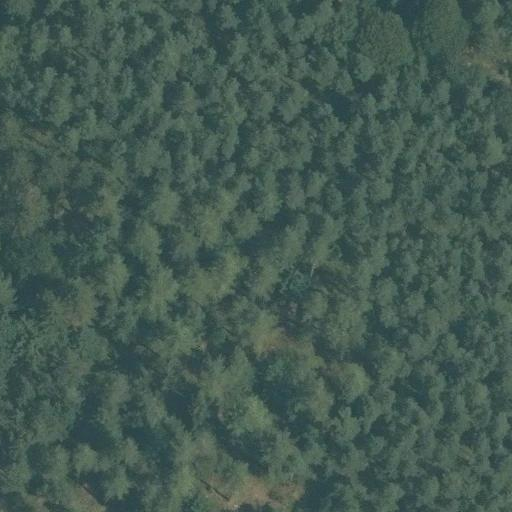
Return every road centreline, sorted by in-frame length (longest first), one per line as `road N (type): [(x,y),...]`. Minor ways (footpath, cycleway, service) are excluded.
road 1 (track): [(0,293),(129,342),(343,369),(364,383),(461,511)]
road 2 (track): [(511,94),(296,0)]
